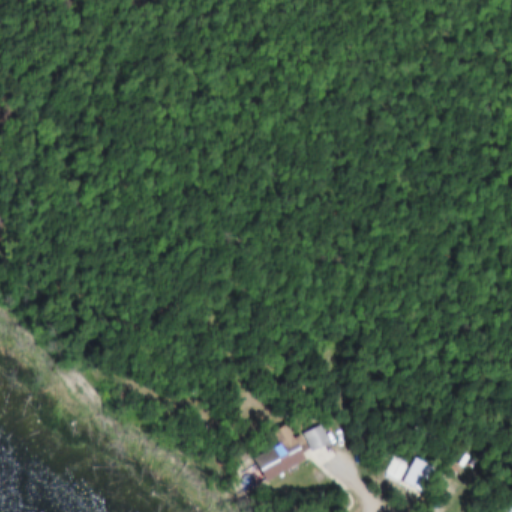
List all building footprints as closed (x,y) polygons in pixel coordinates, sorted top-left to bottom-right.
[(272,420),(257,428),(264,440),(235,455),(249,480),(292,457),(272,420)] [(290,431),(297,448),(316,440),(308,422),(290,431)] [(305,462),(288,426),(272,433),(279,446),(253,458),(264,481),(305,462)] [(312,452),(329,444),(321,427),(304,435),(312,452)] [(380,455),(397,465),(403,456),(424,468),(408,495),(370,473),(380,455)] [(500,511),(490,503),(482,511),(500,511)]
